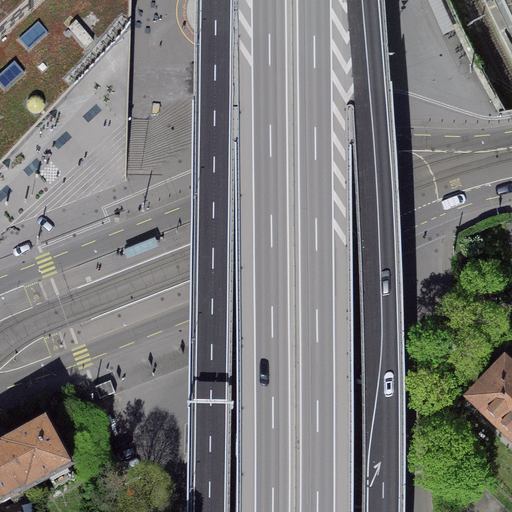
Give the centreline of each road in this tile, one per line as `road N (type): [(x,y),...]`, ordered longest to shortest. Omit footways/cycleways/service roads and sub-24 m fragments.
road 1 (primary): [(0,385),(373,240),(508,149)]
road 2 (primary): [(508,149),(421,140),(345,153),(0,286)]
road 3 (motorway): [(383,511),(389,292),(370,0)]
road 4 (motorway): [(215,0),(209,511)]
road 5 (motorway): [(268,0),(272,511)]
road 6 (motorway): [(317,511),(314,0)]
